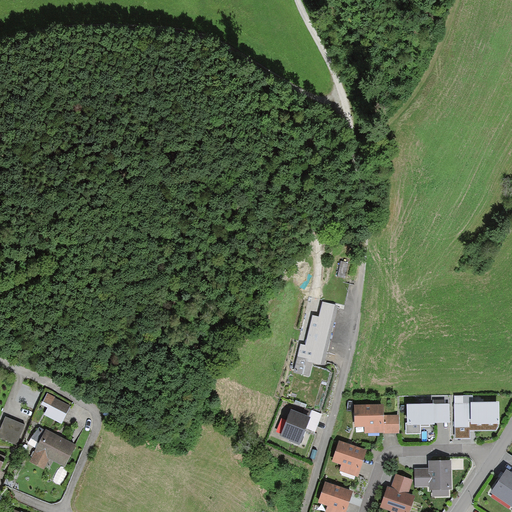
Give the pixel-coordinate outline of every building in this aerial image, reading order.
[(300,346),(293,374),(307,377),(311,361),(322,364),(335,306),(322,303),(318,319),(312,318),(306,347),(300,346)] [(454,395),(454,438),(470,437),(469,430),(496,429),(498,426),(498,403),(473,403),(473,394),(454,395)] [(60,422),(68,406),(47,396),(39,412),(60,422)] [(293,410),(304,415),(307,409),(296,404),(293,410)] [(384,404),(354,405),(354,427),(364,427),(364,433),(383,433),(384,434),(400,434),(399,415),(384,416),(384,404)] [(449,404),(408,404),(408,423),(405,423),(405,434),(421,434),(421,427),(431,427),(431,424),(434,424),(434,422),(449,422),(449,404)] [(290,410),(279,437),(300,446),(311,418),(290,410)] [(4,418),(0,427),(0,438),(14,445),(22,425),(4,418)] [(73,447),(46,433),(31,461),(43,467),(48,457),(63,465),(73,447)] [(339,441),(332,462),(341,465),(339,471),(357,477),(366,450),(339,441)] [(450,496),(449,462),(429,463),(429,469),(416,470),(416,486),(431,486),(431,497),(450,496)] [(511,477),(505,473),(492,492),(511,506),(511,504),(511,477)] [(390,511),(407,511),(412,496),(407,494),(411,480),(395,475),(391,489),(386,487),(379,508),(390,511)] [(325,483),(318,502),(327,505),(325,511),(345,511),(352,492),(325,483)]
